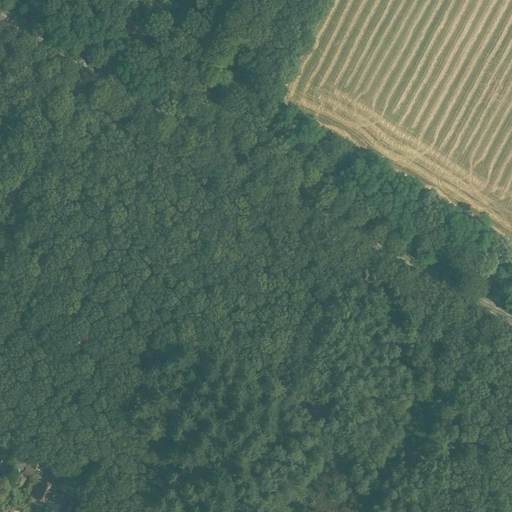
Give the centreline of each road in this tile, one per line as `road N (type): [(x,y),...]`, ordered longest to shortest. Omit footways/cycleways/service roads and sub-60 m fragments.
road 1 (primary): [(511,330),(89,66)]
road 2 (track): [(6,217),(292,377)]
road 3 (track): [(292,377),(470,469),(511,437)]
road 4 (unknown): [(0,398),(94,449),(128,497),(160,511)]
road 5 (unclassified): [(89,66),(0,229)]
road 6 (track): [(255,0),(188,128)]
